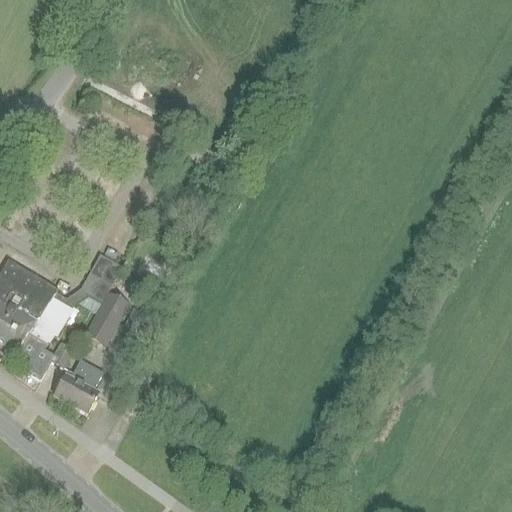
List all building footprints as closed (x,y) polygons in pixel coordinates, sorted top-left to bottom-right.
[(223,142),(215,157),(233,167),(241,151),(235,148),(223,142)] [(70,311),(77,306),(94,316),(121,271),(100,258),(79,294),(65,304),(70,311)] [(0,354),(13,362),(34,325),(37,326),(56,293),(7,264),(0,276),(0,354)] [(158,301),(164,288),(165,287),(148,278),(141,292),(158,301)] [(106,350),(129,308),(108,296),(85,338),(106,350)] [(149,320),(137,313),(127,331),(139,338),(149,320)] [(60,346),(50,364),(64,373),(75,354),(60,346)] [(93,393),(103,375),(80,363),(70,381),(65,378),(54,399),(87,417),(99,396),(93,393)]
